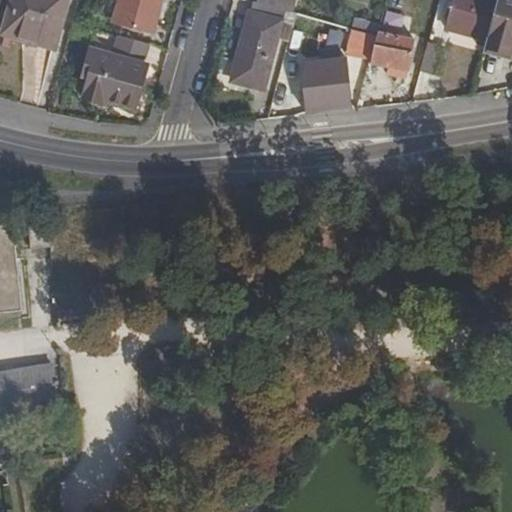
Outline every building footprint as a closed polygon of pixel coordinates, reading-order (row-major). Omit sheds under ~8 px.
[(12,0),(2,36),(55,51),(68,0),(12,0)] [(119,0),(114,20),(155,31),(163,0),(119,0)] [(285,12),(291,14),(295,0),(261,0),(260,5),(285,12)] [(456,0),(449,30),(488,41),(498,0),(456,0)] [(511,0),(498,0),(488,41),(484,53),(511,60),(511,56),(511,0)] [(282,24),(285,12),(260,5),(254,3),(234,84),(263,92),(282,24)] [(295,27),(298,16),(291,14),(285,12),(282,24),(295,27)] [(356,20),(353,31),(378,38),(380,34),(382,27),(356,20)] [(346,57),(371,64),(378,38),(353,31),(346,57)] [(308,72),(343,68),(349,42),(316,33),(308,72)] [(378,38),(371,64),(405,73),(410,55),(393,50),(396,38),(380,34),(378,38)] [(163,69),(168,51),(143,44),(140,55),(152,58),(151,65),(163,69)] [(429,44),(422,73),(435,76),(443,48),(429,44)] [(89,53),(83,75),(89,76),(83,98),(135,112),(147,69),(89,53)] [(307,113),(307,116),(352,110),(346,67),(343,68),(308,72),(302,73),(306,101),(307,113)] [(298,113),(307,113),(306,101),(296,100),(298,113)] [(31,249),(51,247),(49,236),(48,226),(29,229),(31,249)] [(13,227),(0,228),(0,313),(22,311),(13,227)] [(43,304),(55,303),(54,293),(53,283),(41,284),(43,304)] [(0,412),(58,403),(52,364),(0,372),(0,412)]
